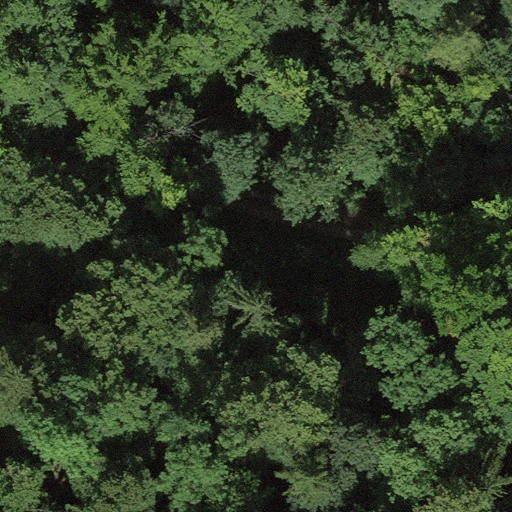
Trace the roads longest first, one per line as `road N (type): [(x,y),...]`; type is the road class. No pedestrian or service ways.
road 1 (track): [(511,239),(230,197),(0,107)]
road 2 (track): [(230,197),(0,288)]
